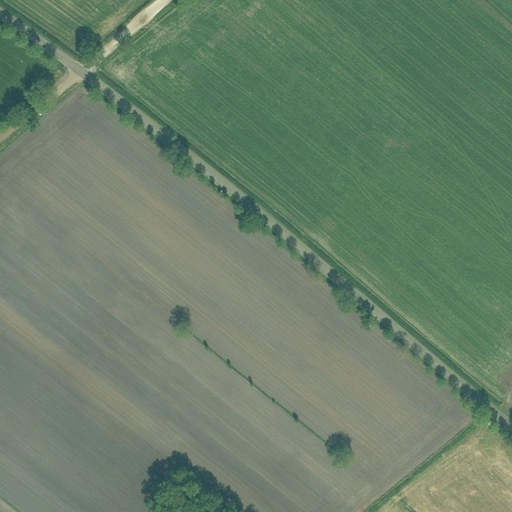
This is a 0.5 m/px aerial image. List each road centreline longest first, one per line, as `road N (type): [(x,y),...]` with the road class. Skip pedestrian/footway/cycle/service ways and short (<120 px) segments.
road 1 (unclassified): [(511,429),(80,69),(0,13)]
road 2 (track): [(165,0),(0,138)]
